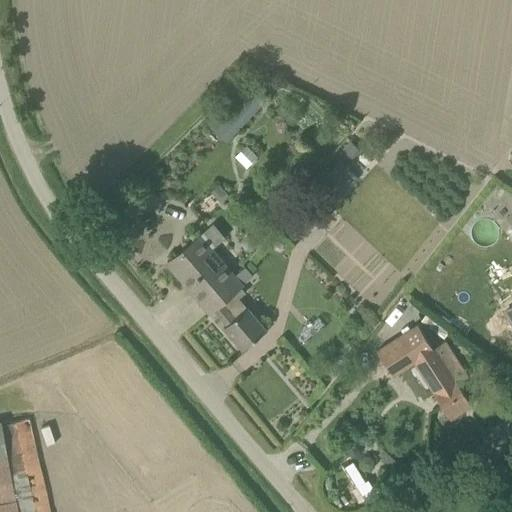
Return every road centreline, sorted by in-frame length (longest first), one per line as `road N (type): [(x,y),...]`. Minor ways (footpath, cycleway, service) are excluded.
road 1 (unclassified): [(299,511),(66,246),(17,143),(0,72)]
road 2 (tertiary): [(400,511),(511,439)]
